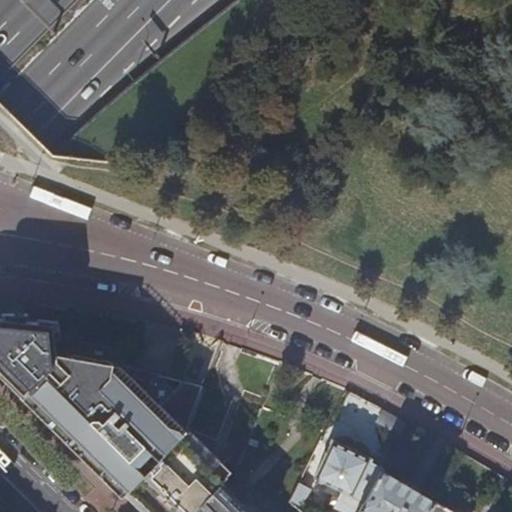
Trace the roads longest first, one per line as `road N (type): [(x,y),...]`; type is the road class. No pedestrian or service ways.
road 1 (tertiary): [(511,428),(406,363),(253,297),(22,234)]
road 2 (trunk): [(0,140),(143,2)]
